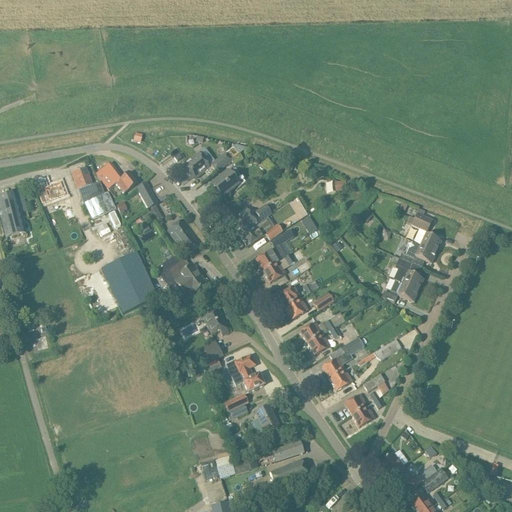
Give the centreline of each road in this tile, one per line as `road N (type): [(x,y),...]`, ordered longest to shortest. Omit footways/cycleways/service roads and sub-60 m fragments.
road 1 (tertiary): [(358,480),(197,218),(136,155),(103,148)]
road 2 (residential): [(358,480),(474,235)]
road 3 (unclassified): [(66,511),(0,253)]
